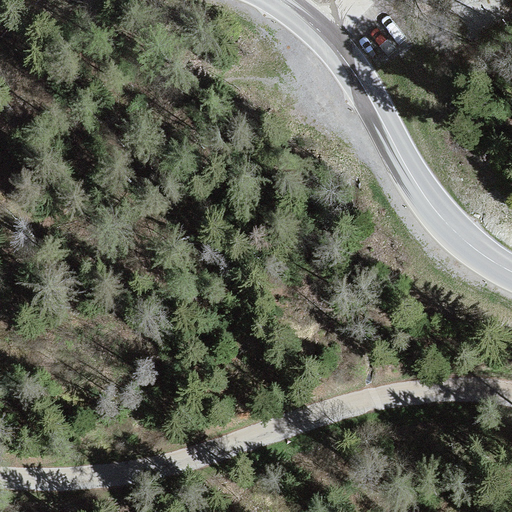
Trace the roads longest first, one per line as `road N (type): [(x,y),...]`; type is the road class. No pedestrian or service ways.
road 1 (unclassified): [(511,406),(427,390),(254,434),(160,477),(0,480)]
road 2 (tertiary): [(511,271),(439,214),(337,49),(279,0)]
